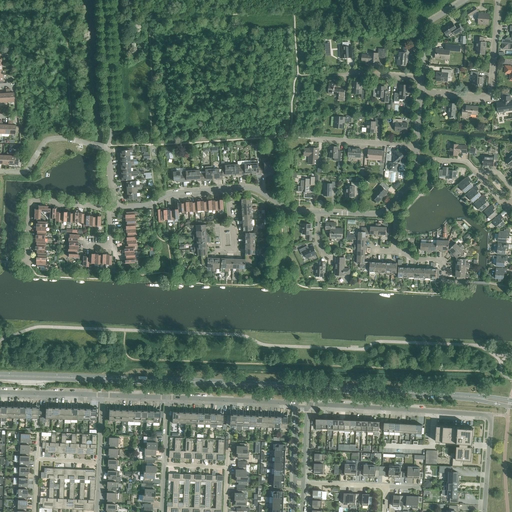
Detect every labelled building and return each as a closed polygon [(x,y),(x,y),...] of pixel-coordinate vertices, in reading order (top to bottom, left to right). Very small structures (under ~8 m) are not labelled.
[(467,13),(469,16),(477,11),(475,8),(467,13)] [(489,14),(479,14),(478,24),(488,24),(489,14)] [(454,27),(453,25),(451,22),(448,24),(448,25),(443,28),(447,35),(453,32),(455,35),(462,30),(458,24),(454,27)] [(502,49),(511,49),(511,25),(511,26),(510,31),(511,31),(511,33),(511,35),(511,36),(511,38),(509,38),(508,37),(507,38),(505,39),(502,39),(502,43),(503,43),(502,49)] [(483,42),(483,37),(476,37),(475,42),(476,42),(476,54),(485,54),(485,49),(484,49),(485,47),(486,47),(486,42),(483,42)] [(436,49),(435,58),(449,60),(450,50),(460,51),(460,46),(446,45),(445,50),(436,49)] [(343,46),(339,46),(340,55),(340,58),(343,58),(353,58),(352,48),(352,46),(349,46),(343,46)] [(398,65),(407,66),(408,58),(409,58),(410,48),(404,47),(403,52),(399,52),(398,65)] [(369,66),(377,66),(378,62),(377,62),(377,59),(378,59),(378,58),(383,58),(384,49),(378,49),(378,54),(370,53),(370,55),(362,55),(362,61),(369,61),(369,66)] [(436,81),(437,81),(447,81),(447,76),(451,77),(452,70),(444,69),(444,70),(444,73),(437,73),(436,81)] [(471,71),(470,75),(473,75),(472,84),(477,85),(477,86),(482,87),(483,77),(478,77),(478,72),(471,71)] [(363,94),(363,99),(366,99),(367,90),(362,90),(362,82),(352,82),(351,93),(363,94)] [(339,92),(339,95),(338,100),(344,100),(345,89),(334,89),(334,86),(337,86),(337,83),(329,83),(328,94),(334,94),(334,92),(339,92)] [(400,85),(399,93),(395,93),(394,101),(399,101),(399,99),(407,99),(408,95),(409,95),(408,95),(408,86),(400,85)] [(386,87),(377,86),(377,97),(382,97),(381,101),(388,102),(389,91),(385,91),(386,87)] [(497,107),(498,112),(511,110),(511,98),(510,98),(510,97),(502,96),(502,100),(503,100),(503,102),(498,103),(499,108),(498,108),(498,107),(497,107)] [(447,117),(455,118),(456,104),(448,103),(442,103),(442,105),(441,110),(448,110),(447,117)] [(477,115),(477,107),(477,106),(473,106),(471,106),(466,106),(466,108),(462,108),(462,117),(467,117),(467,114),(477,115)] [(334,116),(333,128),(344,128),(345,117),(334,116)] [(376,118),(375,122),(367,122),(366,132),(375,133),(375,126),(379,127),(380,118),(377,118),(376,118)] [(396,131),(406,131),(406,123),(400,123),(400,119),(393,119),(393,125),(396,126),(396,131)] [(450,144),(449,155),(457,156),(458,152),(459,152),(466,153),(467,146),(458,145),(450,144)] [(334,161),(340,161),(341,153),(341,154),(337,153),(338,147),(330,147),(329,157),(330,157),(334,157),(334,161)] [(117,153),(117,157),(130,156),(129,152),(133,152),(133,148),(118,149),(118,150),(118,153),(117,153)] [(317,166),(322,167),(322,161),(317,160),(318,149),(310,148),(310,149),(305,149),(304,155),(309,155),(309,163),(317,164),(317,166)] [(349,148),(348,157),(360,158),(361,149),(349,148)] [(380,163),(383,164),(384,151),(368,150),(368,154),(367,155),(368,155),(368,159),(380,160),(380,163)] [(390,171),(397,171),(397,162),(405,163),(405,152),(395,151),(394,164),(390,163),(390,171)] [(494,158),(483,157),(483,161),(482,161),(482,162),(483,162),(483,165),(493,166),(494,160),(497,160),(497,154),(494,154),(494,158)] [(237,165),(231,165),(232,174),(235,174),(235,175),(242,175),(241,161),(237,162),(237,165)] [(248,161),(241,161),(242,175),(248,174),(248,173),(251,173),(251,164),(248,164),(248,161)] [(264,166),(261,166),(261,174),(267,173),(267,172),(271,172),(270,162),(263,163),(264,166)] [(258,163),(251,164),(251,173),(255,173),(255,174),(261,174),(261,166),(258,167),(258,163)] [(221,169),(222,172),(222,176),(228,176),(228,175),(232,174),(231,165),(224,166),(224,169),(221,169)] [(205,173),(202,173),(203,181),(209,180),(209,179),(212,179),(212,169),(211,166),(204,167),(205,173)] [(450,179),(452,180),(453,179),(456,179),(456,171),(450,170),(451,168),(443,167),(443,169),(439,168),(438,175),(446,175),(446,178),(449,179),(450,179)] [(219,169),(212,169),(212,179),(216,178),(216,180),(222,179),(222,176),(222,172),(219,172),(219,169)] [(199,170),(192,171),(193,180),(196,180),(196,181),(203,181),(202,173),(199,174),(199,170)] [(183,182),(182,175),(180,175),(179,171),(172,172),(173,181),(177,181),(177,182),(183,182)] [(185,175),(182,175),(183,182),(189,181),(189,180),(193,180),(192,171),(185,171),(185,175)] [(471,180),(468,177),(468,176),(458,185),(460,188),(460,189),(461,191),(463,191),(465,193),(470,189),(473,186),(469,181),(471,180)] [(311,185),(314,185),(315,177),(311,177),(311,179),(306,179),(306,181),(301,180),(301,186),(298,186),(298,192),(303,192),(303,190),(305,190),(305,192),(304,192),(304,198),(310,198),(311,185)] [(323,196),(332,196),(332,188),(335,188),(335,182),(332,182),(332,184),(324,184),(323,196)] [(346,186),(346,196),(354,197),(354,190),(358,190),(357,191),(358,191),(358,183),(351,182),(351,187),(346,186)] [(372,195),(375,198),(374,199),(378,202),(385,195),(388,192),(387,191),(387,190),(389,188),(382,182),(379,185),(380,186),(372,195)] [(479,189),(476,186),(474,188),(471,190),(466,195),(468,197),(468,198),(470,200),(471,200),(473,202),(481,195),(477,191),(479,189)] [(487,198),(484,195),(474,204),(476,206),(476,208),(478,209),(479,209),(481,212),(489,205),(485,200),(487,198)] [(495,208),(492,205),(484,212),(486,214),(486,215),(488,217),(489,217),(491,220),(497,214),(493,209),(495,208)] [(503,217),(500,214),(492,221),(494,224),(494,225),(496,227),(497,227),(499,229),(503,225),(505,224),(505,223),(501,219),(503,217)] [(330,238),(338,239),(342,239),(342,229),(335,228),(335,223),(329,223),(326,222),(326,230),(330,231),(330,238)] [(311,240),(311,231),(309,231),(309,229),(311,229),(311,224),(301,224),(300,228),(304,228),(304,231),(302,231),(302,234),(306,234),(306,240),(311,240)] [(370,227),(370,228),(370,234),(375,234),(375,236),(378,236),(378,224),(376,224),(376,227),(370,227)] [(381,224),(378,224),(378,236),(381,236),(381,235),(386,235),(386,227),(381,227),(381,224)] [(355,240),(358,240),(365,240),(367,240),(367,237),(366,237),(366,234),(370,234),(370,228),(367,228),(362,228),(362,232),(358,232),(358,237),(355,237),(355,239),(355,240)] [(347,235),(347,239),(355,239),(355,237),(355,235),(350,235),(350,231),(347,231),(347,235)] [(495,234),(494,241),(498,241),(506,242),(507,236),(509,236),(510,232),(499,231),(498,234),(495,234)] [(354,245),(354,247),(367,248),(367,245),(365,245),(365,240),(358,240),(358,245),(354,245)] [(426,252),(428,252),(429,240),(427,240),(426,243),(421,243),(420,250),(426,250),(426,252)] [(436,251),(436,250),(436,243),(431,243),(431,240),(429,240),(428,252),(431,252),(431,251),(436,251)] [(450,253),(451,255),(462,245),(460,243),(458,246),(455,243),(454,244),(452,242),(449,242),(448,242),(448,249),(451,252),(450,253)] [(508,248),(509,244),(498,243),(497,247),(496,250),(497,251),(497,254),(505,254),(506,248),(508,248)] [(454,255),(457,259),(464,259),(464,256),(462,254),(464,252),(461,249),(464,247),(462,245),(451,255),(453,257),(454,255)] [(305,254),(307,258),(316,254),(313,247),(307,250),(305,247),(299,249),(302,255),(305,254)] [(357,250),(357,256),(365,256),(365,251),(367,251),(367,248),(354,247),(354,250),(357,250)] [(239,257),(238,272),(240,272),(241,269),(244,269),(245,263),(251,264),(251,254),(245,254),(244,259),(241,259),(241,257),(239,257)] [(210,271),(212,271),(213,256),(211,256),(211,258),(207,258),(207,255),(200,255),(201,262),(207,262),(206,267),(210,267),(210,271)] [(360,268),(370,269),(370,262),(365,262),(365,258),(366,259),(367,256),(365,256),(357,256),(357,264),(360,264),(360,268)] [(507,261),(508,257),(497,256),(497,259),(496,260),(495,262),(496,263),(496,266),(504,267),(505,261),(507,261)] [(344,274),(350,274),(350,269),(344,269),(344,258),(335,258),(335,275),(344,275),(344,274)] [(316,276),(324,277),(324,270),(325,270),(325,262),(320,262),(320,266),(316,266),(316,276)] [(507,273),(507,269),(496,268),(496,271),(495,272),(495,274),(495,275),(495,278),(504,279),(504,273),(507,273)] [(431,269),(430,278),(436,278),(436,280),(438,280),(438,278),(439,278),(439,270),(436,270),(436,269),(431,269)] [(436,426),(435,442),(457,443),(456,460),(472,461),(474,428),(436,426)] [(55,453),(55,443),(56,433),(51,433),(51,436),(51,443),(42,442),(42,448),(45,448),(44,453),(45,453),(50,453),(50,452),(54,452),(54,453),(55,453)] [(65,454),(65,443),(66,433),(61,433),(61,443),(55,443),(55,453),(60,453),(60,452),(64,452),(64,454),(65,454)] [(21,440),(20,445),(28,445),(28,440),(29,440),(30,434),(19,434),(19,440),(21,440)] [(75,454),(76,444),(76,434),(71,434),(71,444),(65,443),(65,454),(70,454),(71,453),(74,453),(74,454),(75,454)] [(85,455),(86,444),(86,434),(82,434),(81,444),(76,444),(75,454),(81,454),(81,453),(85,453),(85,454),(85,455)] [(86,444),(85,455),(86,455),(86,454),(91,455),(91,453),(95,454),(95,455),(96,455),(97,435),(92,434),(91,444),(86,444)] [(147,440),(146,448),(155,449),(157,449),(157,443),(154,443),(154,440),(151,440),(151,437),(147,437),(147,439),(146,439),(146,440),(147,440)] [(110,444),(110,449),(117,449),(118,444),(120,444),(120,438),(109,438),(109,444),(110,444)] [(180,458),(180,457),(180,451),(181,438),(175,438),(174,451),(169,451),(169,457),(174,457),(174,458),(180,458)] [(191,459),(191,458),(191,451),(192,439),(186,438),(185,451),(180,451),(180,457),(185,458),(191,459)] [(202,459),(202,458),(201,458),(202,452),(202,448),(202,439),(197,439),(196,452),(191,451),(191,458),(196,458),(196,459),(202,459)] [(212,460),(212,459),(213,452),(213,440),(207,439),(207,448),(202,448),(202,452),(201,458),(202,458),(207,458),(207,459),(212,460)] [(212,459),(218,459),(218,460),(223,460),(224,440),(218,440),(218,453),(213,452),(212,459)] [(236,452),(237,453),(237,452),(246,453),(247,444),(239,443),(239,444),(240,444),(240,446),(236,446),(236,452)] [(20,451),(20,456),(28,456),(28,451),(29,451),(29,445),(28,445),(20,445),(18,445),(18,451),(20,451)] [(144,460),(146,460),(152,460),(152,457),(151,457),(152,455),(155,455),(155,449),(146,448),(145,448),(144,457),(144,460)] [(109,455),(109,460),(117,460),(117,455),(119,455),(119,449),(117,449),(110,449),(109,449),(108,455),(109,455)] [(426,450),(426,464),(437,464),(437,451),(436,451),(426,450)] [(315,454),(314,464),(325,464),(325,461),(324,461),(324,454),(315,454)] [(20,462),(19,467),(27,467),(27,462),(29,462),(30,459),(29,459),(29,456),(28,456),(20,456),(18,456),(18,462),(20,462)] [(109,466),(109,471),(117,471),(117,466),(119,466),(119,460),(117,460),(109,460),(108,460),(108,466),(109,466)] [(235,476),(236,476),(245,476),(246,467),(246,464),(241,464),(241,467),(238,467),(239,467),(239,470),(235,470),(235,476)] [(325,464),(314,464),(314,474),(323,474),(323,471),(325,471),(325,464)] [(341,475),(351,475),(351,464),(345,464),(345,465),(341,465),(341,475)] [(351,475),(360,476),(360,469),(357,469),(357,464),(351,464),(351,475)] [(360,476),(369,476),(370,465),(364,465),(364,470),(360,469),(360,476)] [(370,465),(369,476),(379,476),(379,466),(376,466),(376,465),(370,465)] [(385,477),(395,477),(395,468),(395,466),(389,466),(389,468),(385,468),(385,477)] [(19,473),(19,478),(27,478),(27,473),(29,473),(29,470),(28,470),(28,467),(27,467),(19,467),(17,467),(17,473),(19,473)] [(404,478),(413,478),(414,467),(408,467),(408,472),(404,471),(404,478)] [(414,467),(413,478),(423,478),(423,472),(420,472),(420,467),(414,467)] [(49,478),(49,488),(53,489),(54,479),(54,468),(53,468),(53,470),(49,469),(49,468),(44,468),(44,473),(41,473),(41,478),(49,478)] [(59,489),(64,489),(64,479),(64,469),(63,470),(60,470),(60,469),(54,468),(54,479),(59,479),(59,489)] [(395,477),(404,478),(404,471),(401,471),(401,468),(395,468),(395,477)] [(69,489),(74,490),(74,479),(75,469),(74,469),(74,470),(70,470),(70,469),(65,469),(64,469),(64,479),(69,479),(69,489)] [(79,490),(84,490),(84,480),(85,470),(84,470),(84,471),(80,471),(80,470),(75,469),(74,479),(80,480),(79,490)] [(90,480),(89,490),(94,490),(95,470),(94,470),(94,471),(90,471),(90,470),(85,470),(84,480),(90,480)] [(447,479),(447,481),(459,482),(459,476),(458,476),(458,473),(451,472),(451,470),(446,470),(445,479),(447,479)] [(108,477),(108,482),(116,482),(116,477),(118,477),(119,471),(117,471),(109,471),(108,471),(107,477),(108,477)] [(143,483),(145,483),(148,484),(148,481),(151,481),(150,481),(151,478),(154,478),(154,472),(145,472),(144,471),(143,480),(143,481),(143,483)] [(173,481),(173,494),(179,494),(179,481),(179,475),(179,474),(174,474),(174,475),(168,474),(168,481),(173,481)] [(184,494),(189,494),(190,482),(190,475),(185,474),(184,475),(179,475),(179,481),(184,481),(184,494)] [(194,495),(200,495),(201,482),(200,482),(201,476),(201,475),(195,475),(195,476),(190,475),(190,482),(195,482),(194,495)] [(205,495),(211,495),(211,494),(211,482),(212,476),(212,475),(206,475),(206,476),(201,476),(200,482),(201,482),(206,482),(205,495)] [(216,494),(216,495),(222,496),(223,476),(217,476),(212,476),(211,482),(217,483),(216,494)] [(19,484),(18,489),(26,489),(27,484),(28,485),(29,481),(28,481),(28,478),(27,478),(19,478),(17,478),(17,484),(19,484)] [(447,481),(447,491),(457,491),(457,486),(459,486),(459,482),(447,481)] [(108,488),(108,493),(116,493),(116,488),(118,488),(118,482),(116,482),(108,482),(107,482),(107,488),(108,488)] [(145,486),(144,495),(153,496),(155,496),(155,490),(152,490),(152,487),(149,486),(149,484),(148,484),(145,483),(145,486),(144,486),(145,486)] [(52,509),(53,498),(53,489),(49,488),(49,498),(40,498),(40,503),(42,503),(42,508),(43,508),(48,508),(48,507),(52,507),(52,509)] [(234,499),(235,499),(244,499),(244,491),(244,490),(244,488),(241,488),(240,488),(240,490),(237,490),(237,493),(234,493),(234,499)] [(18,495),(18,500),(26,501),(26,500),(26,495),(27,496),(27,489),(26,489),(18,489),(16,489),(16,495),(18,495)] [(62,509),(63,509),(63,499),(64,489),(59,489),(58,499),(53,498),(52,509),(53,509),(58,509),(58,508),(62,508),(62,509)] [(73,510),(73,499),(74,490),(69,489),(69,499),(63,499),(63,509),(68,509),(68,508),(72,508),(72,509),(73,509),(73,510)] [(83,510),(83,500),(84,490),(79,490),(79,499),(73,499),(73,510),(73,509),(78,510),(78,508),(82,509),(82,510),(83,510)] [(83,500),(83,510),(89,510),(89,509),(92,509),(92,510),(93,510),(93,511),(94,490),(89,490),(89,500),(83,500)] [(313,490),(313,501),(322,501),(319,501),(319,497),(322,497),(323,491),(313,490)] [(457,491),(447,491),(446,495),(448,495),(448,497),(450,497),(450,503),(458,503),(458,499),(458,498),(459,493),(457,493),(457,491)] [(107,499),(107,504),(115,504),(115,499),(117,499),(118,493),(116,493),(108,493),(107,493),(106,499),(107,499)] [(343,504),(349,505),(350,494),(340,493),(340,499),(344,500),(343,504)] [(177,511),(178,507),(179,494),(173,494),(172,506),(167,506),(166,511),(177,511)] [(188,511),(189,507),(189,494),(184,494),(183,507),(178,507),(177,511),(188,511)] [(355,500),(359,500),(359,494),(350,494),(349,505),(355,505),(355,500)] [(359,500),(359,504),(362,504),(362,505),(368,506),(369,495),(359,494),(359,500)] [(199,511),(199,507),(200,507),(200,495),(194,495),(194,507),(189,507),(188,511),(199,511)] [(210,511),(210,508),(211,495),(205,495),(205,508),(200,507),(199,507),(199,511),(210,511)] [(210,511),(221,511),(222,496),(216,495),(215,508),(210,508),(210,511)] [(403,506),(403,502),(403,496),(394,496),(393,507),(399,507),(399,506),(403,506)] [(406,507),(412,507),(413,496),(403,496),(403,502),(406,502),(406,507)] [(413,496),(412,507),(418,508),(418,503),(422,503),(422,497),(413,496)] [(18,506),(17,511),(25,511),(26,507),(27,507),(27,500),(26,500),(26,501),(18,500),(16,500),(16,506),(18,506)] [(313,501),(312,511),(322,511),(319,511),(319,507),(322,507),(322,501),(313,501)]
